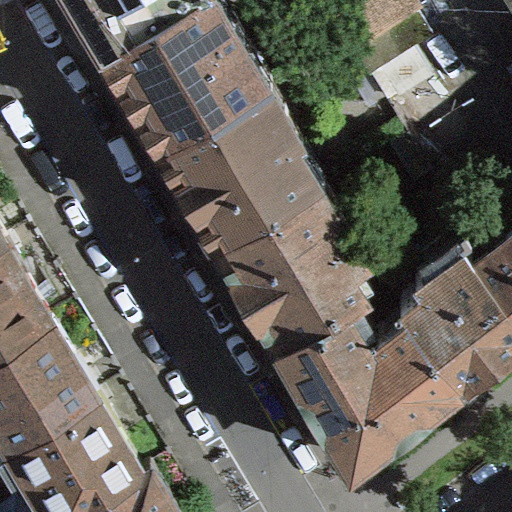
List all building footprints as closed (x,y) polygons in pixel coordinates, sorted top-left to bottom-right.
[(76,0),(100,40),(166,0),(76,0)] [(158,136),(255,78),(231,37),(247,28),(229,0),(219,0),(212,5),(208,0),(166,0),(100,40),(115,63),(119,71),(117,72),(136,104),(138,102),(158,136)] [(431,26),(415,0),(333,0),(371,63),(379,58),(380,61),(395,88),(431,66),(413,37),(431,26)] [(172,159),(177,167),(175,168),(194,200),(196,199),(216,232),(308,177),(313,174),(289,134),(305,125),(285,92),(269,101),(255,78),(158,136),(172,159)] [(231,258),(276,333),(349,289),(368,278),(355,255),(370,245),(349,209),(334,219),(308,177),(216,232),(231,258)] [(511,210),(506,215),(511,222),(478,247),(511,292),(511,210)] [(4,229),(0,231),(0,336),(51,306),(13,244),(4,229)] [(416,266),(422,275),(402,290),(408,297),(464,371),(511,334),(511,292),(478,247),(464,229),(416,266)] [(371,326),(349,289),(276,333),(345,448),(360,450),(388,429),(464,371),(408,297),(371,326)] [(0,416),(11,435),(97,384),(60,323),(51,306),(0,336),(0,416)] [(97,384),(11,435),(56,511),(58,511),(80,499),(143,461),(107,400),(97,384)] [(143,461),(80,499),(87,511),(185,511),(152,456),(143,461)]
